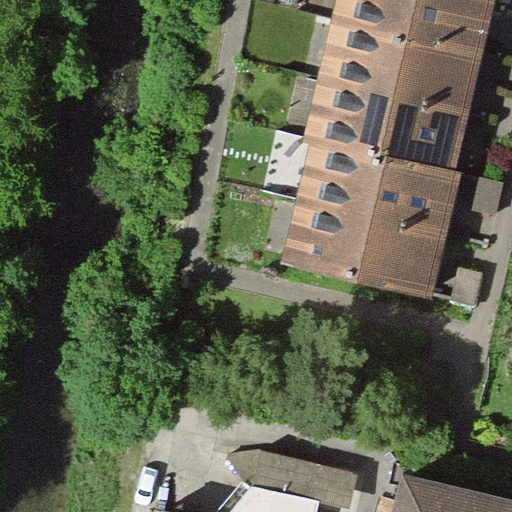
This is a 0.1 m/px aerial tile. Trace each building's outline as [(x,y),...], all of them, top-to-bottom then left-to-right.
[(336,0),(332,18),(479,55),(492,0),(336,0)] [(479,55),(332,18),(319,72),(466,109),(479,55)] [(466,109),(319,72),(303,133),(311,135),(450,170),(466,109)] [(450,170),(311,135),(295,199),(444,236),(461,172),(450,170)] [(444,236),(295,199),(281,257),(430,294),(444,236)] [(256,484),(224,511),(176,511),(154,508),(153,511),(313,511),(316,496),(350,502),(356,470),(262,454),(256,484)] [(511,511),(511,498),(401,473),(391,511),(511,511)]
